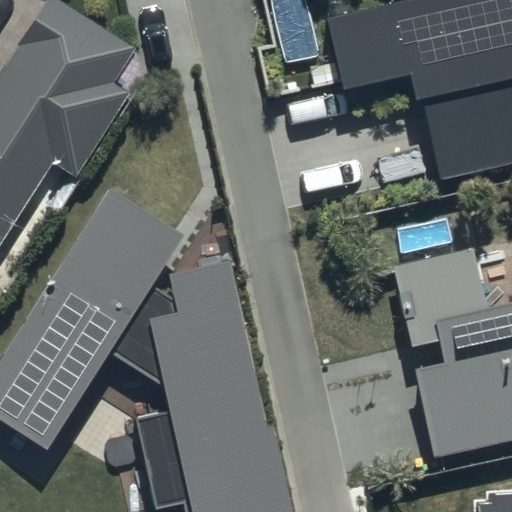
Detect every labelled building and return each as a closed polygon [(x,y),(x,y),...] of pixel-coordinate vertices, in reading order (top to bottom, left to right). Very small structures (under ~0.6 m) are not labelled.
[(72,178),(122,94),(108,86),(132,46),(53,0),(35,0),(0,59),(0,226),(40,159),(72,178)] [(407,0),(327,18),(343,89),(407,74),(413,99),(419,97),(438,179),(511,162),(511,8),(510,0),(407,0)] [(253,428),(225,259),(207,262),(147,272),(173,232),(101,186),(0,346),(0,427),(29,446),(92,346),(146,381),(152,417),(124,422),(141,511),(172,506),(173,511),(281,511),(266,429),(266,426),(253,428)] [(511,437),(511,298),(478,305),(467,251),(380,269),(396,348),(424,342),(429,363),(402,369),(419,456),(511,437)] [(511,511),(511,500),(477,503),(477,511),(511,511)]
